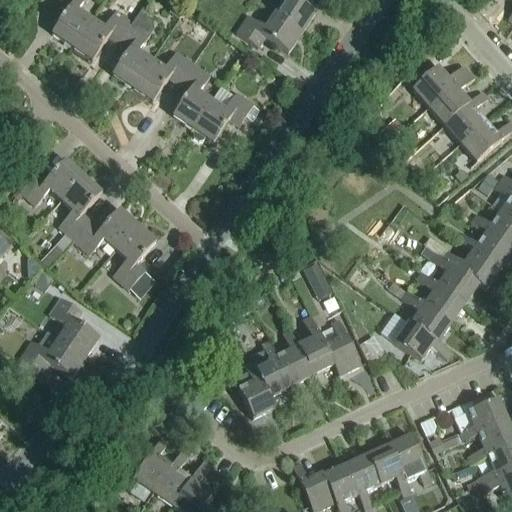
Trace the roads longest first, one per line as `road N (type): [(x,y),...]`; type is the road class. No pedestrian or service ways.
road 1 (residential): [(125,376),(253,463),(511,351)]
road 2 (residential): [(211,244),(386,0)]
road 3 (residential): [(211,244),(43,104)]
road 4 (residential): [(0,486),(51,433),(98,414),(125,376)]
road 5 (residential): [(125,376),(211,244)]
